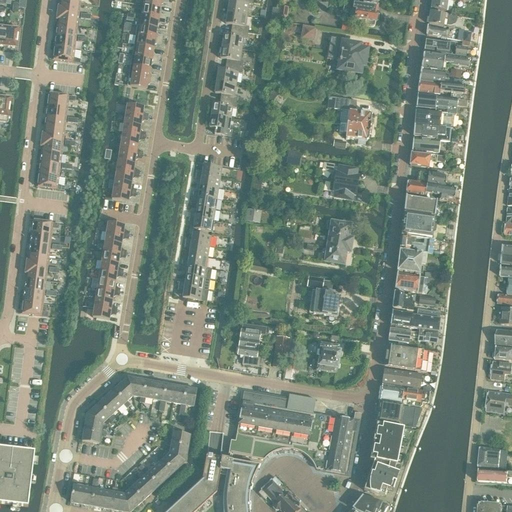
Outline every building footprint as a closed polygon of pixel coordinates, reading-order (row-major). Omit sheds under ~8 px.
[(144,0),(143,6),(160,9),(160,6),(163,4),(168,5),(168,0),(144,0)] [(229,1),(227,13),(247,16),(249,5),(252,5),(252,0),(238,0),(238,3),(229,1)] [(431,0),(430,11),(446,13),(448,2),(452,3),(452,0),(431,0)] [(58,7),(57,14),(78,17),(80,5),(60,3),(59,7),(58,7)] [(365,22),(364,26),(365,28),(372,29),(374,27),(374,24),(375,23),(377,22),(378,17),(376,15),(376,14),(376,8),(357,5),(357,4),(356,4),(356,5),(353,4),(353,5),(348,4),(344,3),(343,12),(352,14),(352,12),(355,12),(354,21),(365,22)] [(143,6),(142,16),(165,20),(166,16),(162,15),(159,12),(160,9),(143,6)] [(286,23),(288,10),(278,9),(276,21),(286,23)] [(234,26),(233,31),(247,34),(248,27),(245,27),(247,16),(227,13),(225,24),(234,26)] [(430,13),(428,25),(445,29),(445,28),(444,28),(444,26),(448,27),(450,27),(452,26),(453,25),(454,24),(455,22),(456,18),(430,13)] [(58,21),(57,26),(77,28),(78,17),(57,14),(57,21),(58,21)] [(142,16),(140,27),(157,29),(157,25),(160,24),(165,25),(165,20),(142,16)] [(355,26),(342,25),(341,32),(354,34),(355,26)] [(57,26),(56,37),(76,40),(77,28),(57,26)] [(140,27),(138,37),(162,40),(163,36),(158,36),(156,33),(157,29),(140,27)] [(8,28),(5,48),(16,49),(19,30),(8,28)] [(301,39),(313,41),(315,30),(303,28),(301,39)] [(428,28),(426,36),(447,40),(448,31),(428,28)] [(223,35),(222,47),(241,50),(243,39),(247,40),(247,34),(233,31),(232,37),(223,35)] [(464,32),(462,42),(470,43),(471,35),(469,33),(464,32)] [(56,37),(54,49),(74,51),(76,40),(56,37)] [(138,37),(137,47),(153,49),(154,45),(157,44),(161,44),(162,40),(138,37)] [(360,75),(361,67),(364,68),(367,52),(359,50),(359,47),(345,45),(346,41),(330,38),(327,60),(340,62),(337,76),(348,78),(348,73),(360,75)] [(426,40),(424,50),(436,51),(435,54),(465,58),(466,50),(454,48),(455,44),(426,40)] [(137,47),(135,57),(159,61),(160,56),(155,55),(153,53),(153,49),(137,47)] [(229,60),(228,66),(242,68),(243,62),(240,61),(241,50),(222,47),(220,59),(229,60)] [(54,49),(53,61),(80,64),(80,61),(73,59),(74,51),(54,49)] [(423,54),(421,70),(445,74),(442,73),(443,66),(468,69),(469,61),(423,54)] [(135,57),(133,67),(150,69),(151,66),(153,64),(158,65),(159,61),(135,57)] [(218,70),(216,82),(236,85),(238,73),(241,74),(242,68),(228,66),(227,71),(218,70)] [(133,67),(132,77),(155,81),(156,76),(152,75),(150,73),(150,69),(133,67)] [(421,70),(419,82),(441,85),(443,85),(445,74),(421,70)] [(132,77),(130,87),(147,89),(147,86),(150,84),(155,85),(155,81),(132,77)] [(223,95),(223,100),(243,104),(243,99),(237,98),(238,96),(234,96),(236,85),(216,82),(214,93),(223,95)] [(419,82),(418,94),(439,96),(440,93),(441,85),(419,82)] [(441,85),(440,93),(463,95),(464,88),(443,85),(441,85)] [(277,95),(273,92),(269,98),(273,101),(277,95)] [(0,94),(0,122),(8,123),(11,99),(5,99),(3,98),(3,95),(0,94)] [(49,95),(47,107),(67,109),(68,101),(75,101),(75,98),(49,95)] [(417,96),(416,108),(435,110),(434,114),(454,116),(455,116),(457,100),(417,96)] [(213,104),(211,116),(231,119),(232,108),(236,109),(237,103),(243,104),(223,100),(222,106),(213,104)] [(341,112),(340,125),(370,129),(371,123),(370,123),(371,118),(369,115),(354,113),(356,102),(335,100),(334,111),(341,112)] [(127,104),(126,114),(148,118),(149,114),(146,114),(143,111),(144,107),(127,104)] [(47,107),(46,118),(66,121),(67,109),(47,107)] [(416,112),(414,126),(450,129),(452,129),(454,116),(434,114),(416,112)] [(126,114),(124,124),(141,126),(141,123),(144,121),(148,122),(148,118),(126,114)] [(217,135),(231,137),(232,131),(229,130),(231,119),(211,116),(209,128),(218,129),(217,135)] [(46,118),(44,130),(64,132),(66,121),(46,118)] [(124,124),(122,133),(145,137),(146,133),(142,133),(140,130),(141,126),(124,124)] [(369,135),(370,129),(340,125),(339,134),(346,134),(345,140),(357,142),(357,146),(364,147),(365,143),(365,142),(368,141),(368,135),(369,135)] [(414,126),(413,137),(449,140),(450,129),(414,126)] [(3,128),(2,138),(9,139),(10,129),(3,128)] [(42,134),(42,141),(63,144),(64,132),(44,130),(44,135),(42,134)] [(122,133),(121,143),(138,145),(138,142),(141,140),(144,141),(145,137),(122,133)] [(413,139),(412,151),(438,154),(440,142),(413,139)] [(42,148),(41,153),(61,155),(63,144),(42,141),(41,148),(42,148)] [(121,143),(119,152),(142,156),(143,152),(139,152),(137,149),(138,145),(121,143)] [(119,152),(118,162),(135,164),(135,161),(138,159),(141,160),(142,156),(119,152)] [(298,166),(300,154),(289,152),(287,165),(298,166)] [(41,153),(40,164),(60,167),(61,155),(41,153)] [(411,155),(410,166),(428,169),(429,164),(435,164),(435,162),(445,163),(445,158),(411,155)] [(118,162),(116,171),(139,175),(139,171),(136,170),(134,168),(135,164),(118,162)] [(40,164),(39,176),(58,178),(60,167),(40,164)] [(331,175),(330,183),(356,187),(358,177),(356,177),(357,171),(338,168),(338,167),(336,166),(323,164),(323,169),(331,175)] [(196,171),(195,175),(220,179),(222,168),(203,165),(202,172),(196,171)] [(116,171),(115,180),(131,183),(132,180),(135,178),(138,179),(139,175),(116,171)] [(417,183),(444,187),(446,177),(428,174),(428,173),(418,172),(417,183)] [(201,180),(200,187),(218,190),(220,179),(195,175),(195,179),(201,180)] [(58,178),(39,176),(37,188),(64,191),(64,188),(57,186),(58,178)] [(255,178),(253,190),(261,191),(262,182),(261,182),(261,179),(255,178)] [(115,180),(113,190),(136,194),(136,190),(133,189),(131,187),(131,183),(115,180)] [(408,182),(406,195),(407,195),(424,198),(425,194),(426,185),(408,182)] [(354,197),(356,187),(330,183),(328,192),(334,193),(333,199),(352,203),(353,196),(354,197)] [(426,185),(425,194),(439,197),(439,201),(447,203),(447,198),(454,199),(456,190),(426,185)] [(218,190),(200,187),(199,193),(192,192),(192,197),(222,202),(223,191),(218,190)] [(113,190),(112,200),(128,203),(129,199),(132,197),(135,198),(136,194),(113,190)] [(197,201),(196,208),(215,211),(216,201),(192,197),(191,201),(197,201)] [(406,200),(404,213),(421,215),(434,217),(436,203),(422,201),(406,200)] [(189,213),(188,218),(213,222),(215,211),(196,208),(195,214),(189,213)] [(246,210),(244,222),(259,224),(261,212),(246,210)] [(402,234),(402,235),(403,235),(432,239),(434,219),(405,215),(404,215),(404,216),(402,234)] [(211,233),(213,222),(188,218),(188,222),(194,223),(193,230),(211,233)] [(59,225),(33,222),(31,234),(51,236),(52,229),(58,229),(58,225),(59,225)] [(108,223),(106,233),(129,236),(129,232),(126,232),(124,229),(124,225),(108,223)] [(329,231),(329,236),(348,239),(350,226),(327,223),(326,230),(329,231)] [(106,233),(105,242),(121,245),(122,241),(124,239),(128,240),(129,236),(106,233)] [(51,236),(31,234),(30,245),(50,248),(51,236)] [(185,240),(184,244),(209,248),(211,237),(192,234),(191,241),(185,240)] [(327,250),(346,253),(350,254),(352,240),(348,239),(329,236),(327,250)] [(401,237),(400,252),(421,255),(444,257),(446,241),(401,237)] [(277,241),(276,249),(283,250),(284,243),(277,241)] [(105,242),(103,252),(126,255),(126,252),(123,251),(120,248),(121,245),(105,242)] [(190,249),(189,256),(207,259),(209,248),(184,244),(184,248),(190,249)] [(50,248),(30,245),(28,257),(48,259),(50,248)] [(511,248),(503,248),(502,265),(511,266),(511,248)] [(344,266),(346,253),(327,250),(326,255),(322,254),(321,262),(344,266)] [(103,252),(101,261),(118,264),(119,260),(121,258),(125,259),(126,255),(103,252)] [(400,252),(397,273),(419,275),(421,255),(400,252)] [(182,261),(181,266),(212,271),(212,270),(206,269),(207,259),(189,256),(188,262),(182,261)] [(48,259),(28,257),(28,262),(27,261),(26,268),(47,271),(48,259)] [(101,261),(100,270),(122,274),(123,270),(120,270),(117,267),(118,264),(101,261)] [(186,270),(185,277),(210,281),(212,271),(181,266),(180,269),(186,270)] [(500,278),(509,279),(511,279),(511,268),(501,267),(500,278)] [(47,271),(26,268),(25,275),(26,275),(25,280),(45,282),(47,271)] [(100,270),(98,280),(115,282),(116,279),(118,277),(122,278),(122,274),(100,270)] [(396,275),(394,292),(422,295),(424,279),(396,275)] [(178,282),(178,287),(208,292),(210,281),(185,277),(184,283),(178,282)] [(339,298),(329,297),(329,294),(318,292),(318,290),(320,290),(321,281),(307,279),(306,288),(314,289),(313,300),(314,300),(312,315),(327,317),(327,320),(328,322),(331,323),(333,321),(334,318),(336,318),(337,308),(337,307),(340,305),(340,302),(338,299),(339,298)] [(45,282),(25,280),(24,291),(44,294),(45,282)] [(98,280),(97,289),(119,293),(120,289),(117,289),(114,286),(115,282),(98,280)] [(182,298),(201,301),(207,302),(208,292),(178,287),(177,291),(183,292),(182,298)] [(97,289),(95,299),(112,301),(113,298),(115,296),(119,297),(119,293),(97,289)] [(44,294),(24,291),(23,303),(42,305),(44,294)] [(393,301),(392,310),(412,313),(414,296),(394,294),(393,301)] [(511,306),(511,296),(498,295),(497,305),(511,306)] [(418,306),(434,308),(435,300),(419,298),(418,306)] [(95,299),(94,308),(116,312),(117,308),(114,307),(111,305),(112,301),(95,299)] [(42,305),(23,303),(21,315),(47,318),(47,317),(48,313),(42,313),(42,305)] [(235,305),(234,312),(243,313),(244,306),(235,305)] [(109,321),(109,317),(112,315),(116,316),(116,312),(94,308),(92,318),(109,321)] [(501,325),(511,326),(511,310),(502,309),(501,325)] [(391,317),(390,327),(405,329),(405,328),(437,332),(439,313),(416,311),(416,316),(392,313),(392,315),(391,317)] [(241,331),(240,340),(258,343),(259,340),(259,335),(265,336),(266,329),(242,326),(242,331),(241,331)] [(389,330),(387,342),(408,344),(409,338),(417,339),(417,341),(437,344),(437,336),(389,330)] [(496,346),(510,347),(511,347),(511,332),(497,331),(496,346)] [(276,337),(275,348),(287,349),(289,339),(276,337)] [(240,340),(238,347),(257,350),(258,343),(240,340)] [(320,344),(318,358),(339,361),(340,352),(338,351),(339,347),(320,344)] [(242,365),(258,368),(260,355),(257,355),(257,350),(238,347),(237,356),(244,357),(242,365)] [(384,367),(426,372),(428,352),(387,347),(384,367)] [(275,348),(274,357),(286,359),(287,349),(275,348)] [(511,362),(511,350),(496,349),(496,352),(494,354),(493,358),(496,361),(511,362)] [(285,369),(286,359),(274,357),(272,367),(285,369)] [(317,366),(316,372),(335,374),(335,370),(337,370),(339,361),(318,358),(317,366)] [(504,382),(505,375),(511,376),(511,368),(511,365),(493,362),(490,380),(504,382)] [(384,370),(382,384),(419,390),(421,375),(384,370)] [(113,391),(128,408),(130,406),(127,402),(132,397),(127,379),(113,391)] [(127,379),(132,397),(140,399),(139,403),(141,404),(145,382),(127,379)] [(145,382),(141,404),(144,404),(145,399),(152,401),(156,384),(145,382)] [(156,384),(152,401),(160,402),(162,403),(166,385),(156,384)] [(160,402),(159,407),(164,408),(165,403),(173,404),(176,387),(166,385),(162,403),(160,402)] [(381,386),(380,401),(401,404),(401,399),(403,389),(381,386)] [(176,387),(173,404),(180,405),(183,406),(186,389),(176,387)] [(180,405),(179,411),(182,411),(184,411),(185,406),(193,408),(196,391),(186,389),(183,406),(180,405)] [(403,389),(401,399),(405,400),(405,402),(408,403),(409,401),(428,403),(430,393),(426,393),(403,389)] [(106,398),(117,411),(123,406),(127,409),(128,408),(113,391),(106,398)] [(230,441),(228,455),(264,461),(265,460),(267,458),(268,457),(270,456),(271,455),(273,454),(274,453),(276,452),(278,452),(280,451),(282,451),(285,450),(287,450),(289,450),(291,451),(293,451),(295,451),(297,452),(299,453),(300,453),(302,454),(304,455),(306,457),(308,458),(309,460),(310,461),(311,462),(312,464),(313,465),(314,467),(315,469),(315,471),(322,472),(332,474),(348,476),(358,422),(351,421),(338,419),(333,418),(331,418),(319,415),(314,414),(313,414),(316,400),(289,396),(289,397),(288,401),(244,393),(244,394),(243,398),(243,399),(237,429),(235,442),(230,441)] [(511,407),(511,396),(489,393),(486,413),(504,415),(505,407),(511,407)] [(98,405),(113,421),(115,420),(112,416),(117,411),(106,398),(98,405)] [(379,404),(377,421),(398,424),(397,427),(415,430),(422,410),(379,404)] [(98,405),(86,416),(103,424),(108,420),(111,423),(113,421),(98,405)] [(86,416),(84,432),(105,435),(106,433),(101,432),(103,424),(86,416)] [(374,462),(364,491),(384,497),(387,490),(393,492),(414,432),(376,424),(370,461),(374,462)] [(99,445),(100,437),(105,438),(105,435),(84,432),(82,442),(99,445)] [(171,441),(169,441),(167,441),(166,443),(188,447),(190,437),(173,434),(171,441)] [(171,447),(169,454),(185,463),(188,447),(166,443),(166,446),(171,447)] [(33,452),(0,448),(0,504),(27,508),(33,452)] [(480,470),(499,471),(500,452),(480,448),(478,467),(480,470)] [(158,458),(173,474),(185,463),(169,454),(164,459),(160,456),(158,458)] [(250,511),(250,508),(250,506),(250,503),(250,500),(250,496),(251,494),(251,491),(251,489),(252,487),(252,485),(253,482),(254,480),(254,478),(255,476),(256,475),(257,472),(258,470),(260,467),(221,460),(220,460),(207,457),(206,457),(205,464),(202,479),(166,511),(250,511)] [(154,468),(166,481),(173,474),(158,458),(156,459),(159,463),(154,468)] [(148,473),(146,475),(158,488),(166,481),(154,468),(148,473)] [(144,477),(139,482),(151,495),(158,488),(146,475),(148,473),(145,469),(141,473),(144,477)] [(511,474),(479,472),(478,483),(511,486),(511,474)] [(258,493),(264,500),(265,501),(266,501),(264,499),(267,498),(273,504),(272,505),(272,508),(275,511),(279,511),(298,511),(300,511),(298,508),(301,506),(299,503),(297,506),(291,500),(291,496),(289,493),(284,493),(280,489),(278,487),(280,485),(285,490),(274,478),(271,481),(271,480),(260,490),(261,491),(258,493)] [(70,503),(80,505),(84,489),(76,487),(77,482),(72,481),(71,486),(73,486),(70,503)] [(128,485),(143,502),(151,495),(139,482),(134,487),(130,484),(128,485)] [(84,489),(80,505),(91,507),(94,490),(97,491),(97,486),(92,485),(91,490),(84,489)] [(124,495),(128,511),(131,511),(143,502),(128,485),(126,487),(129,491),(124,495)] [(104,492),(101,509),(111,511),(115,489),(112,489),(112,493),(104,492)] [(115,489),(111,511),(118,511),(128,511),(124,495),(117,494),(117,489),(115,489)] [(94,490),(91,507),(101,509),(104,492),(97,491),(94,490)] [(382,511),(385,507),(386,505),(362,497),(352,510),(356,511),(382,511)]
